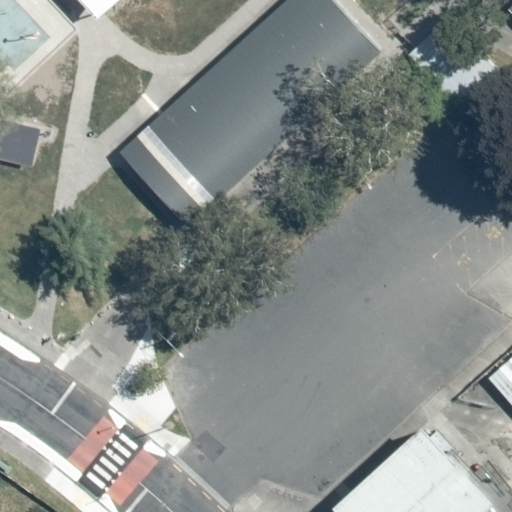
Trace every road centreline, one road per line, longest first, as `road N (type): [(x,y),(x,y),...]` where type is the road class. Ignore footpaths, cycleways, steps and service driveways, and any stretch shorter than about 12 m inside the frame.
road 1 (unknown): [(450,234),(202,474)]
road 2 (residential): [(170,511),(0,379)]
